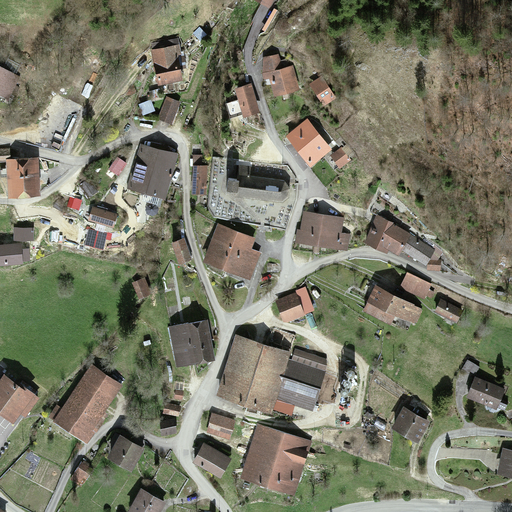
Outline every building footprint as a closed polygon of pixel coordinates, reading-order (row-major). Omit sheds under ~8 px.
[(180,80),(176,48),(151,52),(156,84),(180,80)] [(280,67),(277,55),(263,59),(262,73),(267,72),(272,95),(297,89),(291,65),(280,67)] [(0,90),(8,79),(0,73),(0,90)] [(327,96),(322,83),(308,88),(313,101),(327,96)] [(254,111),(247,84),(230,88),(237,115),(254,111)] [(179,104),(167,99),(157,120),(169,125),(179,104)] [(326,149),(306,121),(287,135),(307,162),(326,149)] [(180,154),(141,141),(127,184),(166,197),(180,154)] [(347,161),(340,149),(330,156),(337,167),(347,161)] [(210,159),(194,157),(191,188),(206,190),(210,159)] [(35,159),(1,158),(0,177),(0,191),(34,193),(35,159)] [(289,196),(290,187),(284,180),(251,174),(253,165),(239,163),(236,178),(221,176),(220,187),(236,190),(235,194),(280,201),(289,196)] [(105,210),(80,209),(79,224),(104,226),(105,210)] [(341,221),(302,212),(296,241),(344,252),(348,237),(338,234),(341,221)] [(431,248),(378,217),(366,238),(386,249),(388,246),(396,251),(399,246),(423,261),(431,248)] [(250,240),(215,225),(201,260),(246,278),(256,254),(246,250),(250,240)] [(188,259),(181,239),(169,243),(176,263),(188,259)] [(19,245),(0,245),(0,261),(25,261),(25,249),(19,249),(19,245)] [(431,287),(407,275),(401,287),(425,299),(431,287)] [(151,294),(146,280),(134,284),(139,299),(151,294)] [(422,310),(372,287),(361,309),(391,323),(395,315),(416,325),(422,310)] [(304,292),(276,302),(282,319),(310,309),(304,292)] [(460,311),(440,300),(434,310),(454,321),(460,311)] [(211,359),(204,323),(170,329),(178,366),(211,359)] [(295,337),(272,329),(267,343),(290,351),(295,337)] [(293,355),(234,334),(213,393),(266,411),(268,405),(285,411),(289,401),(309,408),(325,361),(295,350),(293,355)] [(123,389),(90,366),(54,419),(87,442),(123,389)] [(35,401),(0,374),(0,373),(0,416),(8,422),(16,411),(23,416),(35,401)] [(502,391),(475,378),(465,397),(493,411),(502,391)] [(425,423),(400,409),(389,427),(414,441),(425,423)] [(215,416),(211,415),(206,430),(229,438),(234,423),(215,416)] [(175,432),(173,421),(156,424),(158,435),(175,432)] [(308,445),(258,426),(240,476),(290,494),(308,445)] [(142,451),(118,436),(106,456),(130,471),(142,451)] [(227,461),(201,444),(191,459),(217,476),(227,461)] [(511,452),(500,448),(493,470),(511,476),(511,452)] [(155,511),(161,503),(138,490),(125,511),(126,511),(155,511)]
